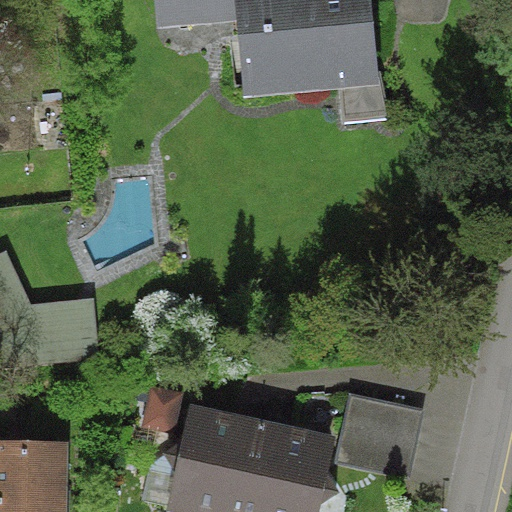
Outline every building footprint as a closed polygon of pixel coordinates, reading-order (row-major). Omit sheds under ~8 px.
[(234,0),(243,92),(369,80),(360,0),(152,0),(155,28),(190,24),(188,0),(234,0)] [(0,356),(3,364),(76,357),(72,324),(0,331),(0,356)] [(347,402),(334,465),(398,478),(412,415),(347,402)] [(239,511),(257,434),(215,425),(162,459),(176,481),(170,509),(184,511),(239,511)] [(332,496),(298,444),(257,434),(239,511),(310,511),(332,496)] [(54,511),(56,454),(16,453),(16,458),(0,457),(0,511),(54,511)]
